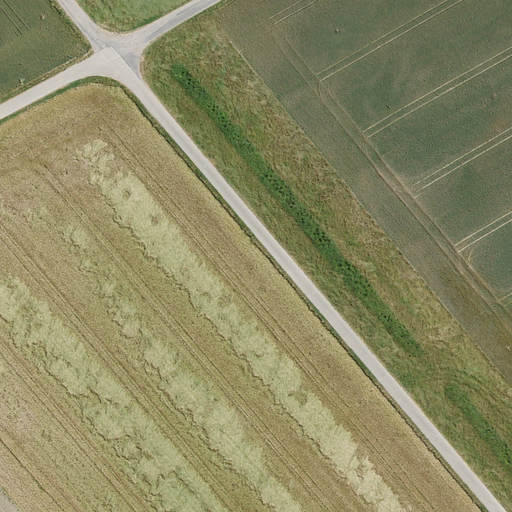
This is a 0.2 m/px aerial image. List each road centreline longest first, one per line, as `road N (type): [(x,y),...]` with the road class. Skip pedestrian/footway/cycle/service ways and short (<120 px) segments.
road 1 (track): [(503,511),(73,0)]
road 2 (track): [(0,114),(210,0)]
